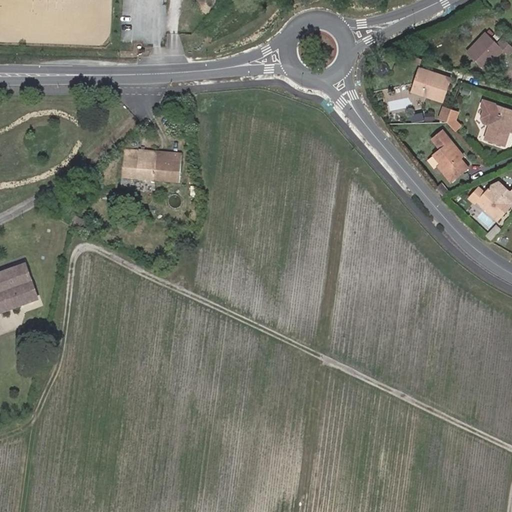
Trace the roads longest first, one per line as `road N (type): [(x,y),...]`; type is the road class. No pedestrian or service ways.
road 1 (track): [(511,449),(86,246),(75,251),(65,334),(34,416),(20,511)]
road 2 (tertiary): [(511,273),(446,218),(362,122),(336,73)]
road 3 (tertiary): [(292,51),(223,70),(86,74)]
road 4 (track): [(302,511),(323,358)]
